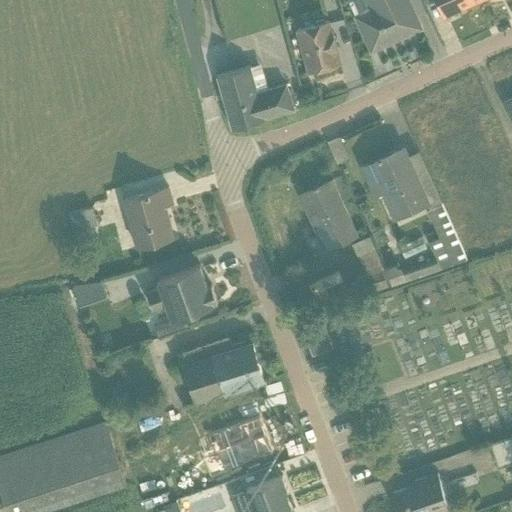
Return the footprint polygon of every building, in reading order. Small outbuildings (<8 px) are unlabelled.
[(370,51),(419,28),(406,0),(364,0),(369,9),(353,16),(370,51)] [(511,0),(443,0),(455,27),(511,2),(511,0)] [(304,70),(339,61),(327,18),(292,27),(304,70)] [(228,128),(290,108),(282,82),(256,90),(247,61),(210,72),(228,128)] [(511,118),(511,93),(503,97),(511,118)] [(387,220),(428,202),(401,142),(360,160),(387,220)] [(319,251),(355,235),(329,175),(293,191),(319,251)] [(119,197),(132,246),(172,235),(158,186),(119,197)] [(93,208),(97,228),(122,223),(118,203),(93,208)] [(459,257),(470,255),(465,235),(454,238),(459,257)] [(166,316),(212,301),(199,261),(152,276),(166,316)] [(342,286),(376,279),(374,267),(340,274),(342,286)] [(102,283),(103,300),(129,299),(128,282),(102,283)] [(191,402),(260,380),(247,338),(178,359),(191,402)] [(13,453),(29,511),(47,511),(150,483),(132,419),(13,453)] [(252,511),(280,511),(292,508),(279,473),(243,486),(252,511)] [(395,511),(429,511),(447,506),(436,476),(389,493),(395,511)] [(178,511),(205,511),(201,497),(176,505),(178,511)]
